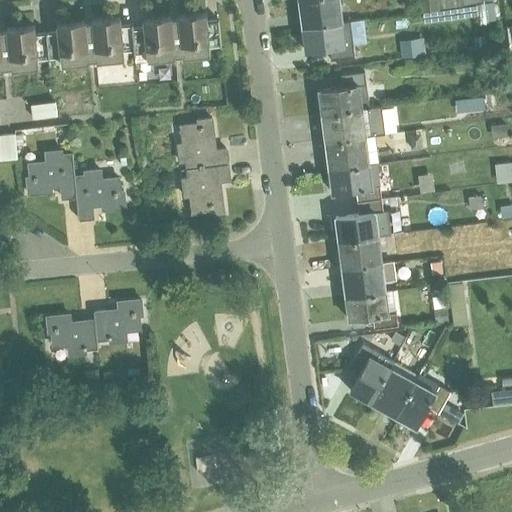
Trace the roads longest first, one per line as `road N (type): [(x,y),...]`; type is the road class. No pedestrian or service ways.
road 1 (residential): [(283,247),(319,501)]
road 2 (residential): [(249,0),(283,247)]
road 3 (residential): [(283,247),(55,268)]
road 4 (residential): [(511,449),(319,501)]
